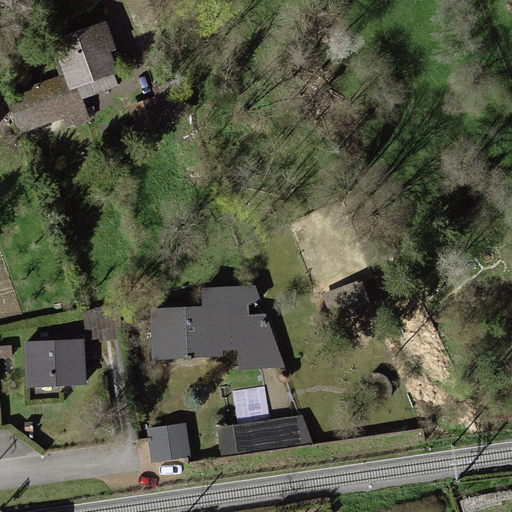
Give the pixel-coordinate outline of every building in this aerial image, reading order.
[(110,41),(60,50),(66,84),(12,106),(25,132),(87,120),(79,101),(120,93),(110,41)] [(205,309),(156,306),(153,347),(211,350),(212,341),(259,341),(258,283),(205,283),(205,309)] [(84,340),(26,337),(24,379),(83,381),(84,340)] [(305,419),(237,427),(240,448),(308,440),(305,419)] [(187,425),(154,428),(157,459),(190,456),(187,425)]
